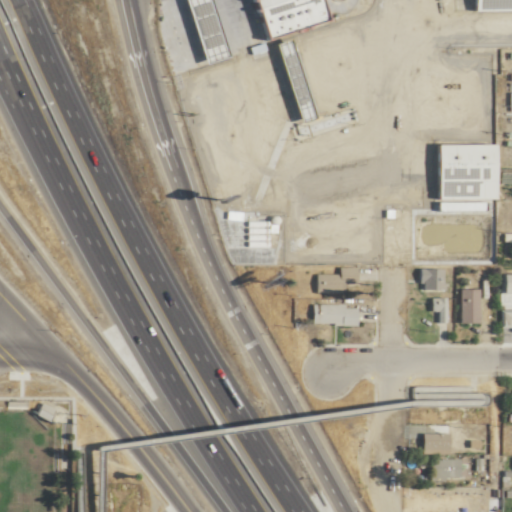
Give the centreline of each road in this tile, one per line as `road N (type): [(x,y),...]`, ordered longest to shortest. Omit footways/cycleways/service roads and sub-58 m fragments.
road 1 (motorway): [(297,511),(120,213),(21,0)]
road 2 (motorway): [(341,511),(212,277),(169,167),(120,0)]
road 3 (motorway): [(0,65),(112,287),(246,511)]
road 4 (motorway): [(0,210),(224,511)]
road 5 (residential): [(388,511),(390,265)]
road 6 (tertiary): [(186,511),(128,435),(28,330)]
road 7 (residential): [(323,374),(351,360),(511,358)]
